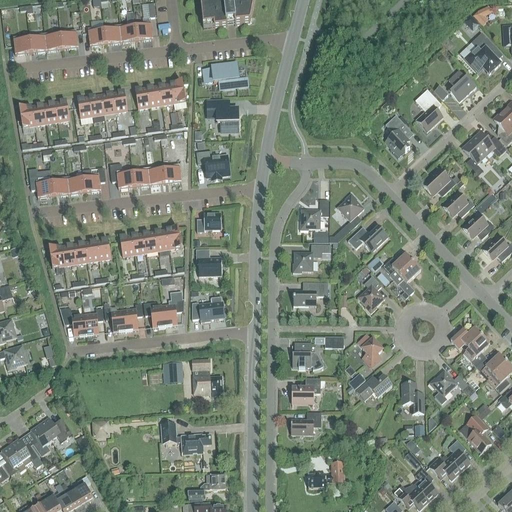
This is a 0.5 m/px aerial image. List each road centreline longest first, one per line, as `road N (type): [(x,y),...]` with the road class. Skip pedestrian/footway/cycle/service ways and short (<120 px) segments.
road 1 (residential): [(269,511),(273,244),(305,162)]
road 2 (residential): [(293,37),(12,69)]
road 3 (residential): [(260,187),(36,212)]
road 4 (residential): [(253,331),(71,351)]
road 5 (tertiary): [(251,511),(253,331)]
road 6 (residential): [(387,194),(511,79)]
road 7 (tertiary): [(253,331),(260,187)]
road 8 (tertiary): [(264,161),(293,37)]
road 9 (unclassified): [(473,285),(387,194)]
road 10 (residential): [(423,309),(401,325),(414,352),(440,345),(438,316)]
